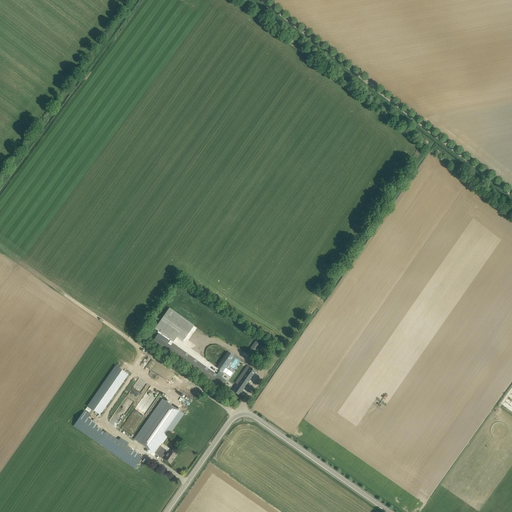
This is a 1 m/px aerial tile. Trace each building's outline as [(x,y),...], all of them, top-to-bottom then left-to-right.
[(153,341),(220,389),(226,381),(221,378),(173,343),(177,336),(183,341),(194,325),(170,307),(155,328),(158,331),(158,332),(159,333),(153,341)] [(247,354),(251,357),(253,354),(254,355),(255,353),(254,353),(261,343),(256,339),(247,354)] [(223,372),(234,356),(228,351),(217,367),(223,372)] [(233,373),(242,361),(237,357),(228,369),(233,373)] [(238,384),(233,391),(239,395),(256,371),(248,365),(235,383),(238,384)] [(128,374),(116,366),(88,406),(100,414),(128,374)] [(511,401),(507,398),(502,405),(511,412),(511,401)] [(135,439),(155,454),(156,452),(161,446),(184,413),(163,399),(135,439)] [(98,443),(134,468),(142,456),(122,442),(121,445),(105,434),(98,443)] [(160,453),(165,457),(164,458),(171,463),(177,454),(170,449),(169,452),(161,446),(156,452),(159,455),(160,453)]
